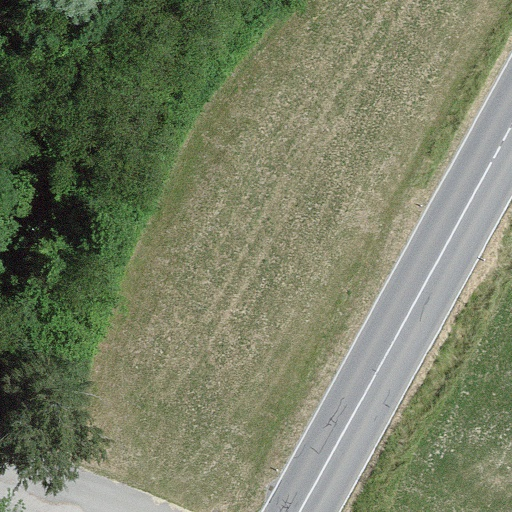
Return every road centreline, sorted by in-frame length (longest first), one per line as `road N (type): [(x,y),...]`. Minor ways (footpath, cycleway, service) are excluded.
road 1 (secondary): [(511,126),(301,511)]
road 2 (track): [(0,463),(127,511)]
